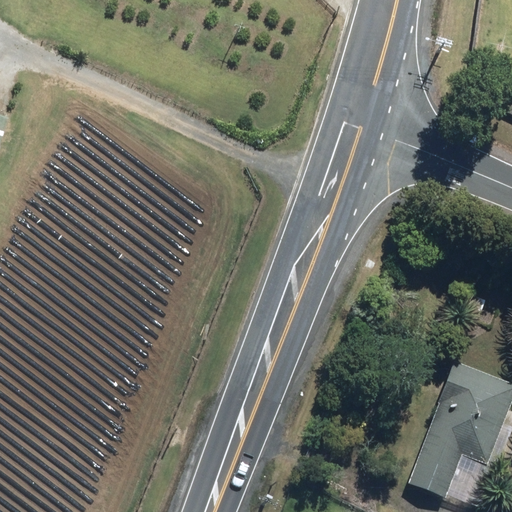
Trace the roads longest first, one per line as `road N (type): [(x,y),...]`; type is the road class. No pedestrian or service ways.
road 1 (secondary): [(217,511),(366,128)]
road 2 (unclassified): [(511,190),(366,128)]
road 3 (secondary): [(366,128),(395,0)]
